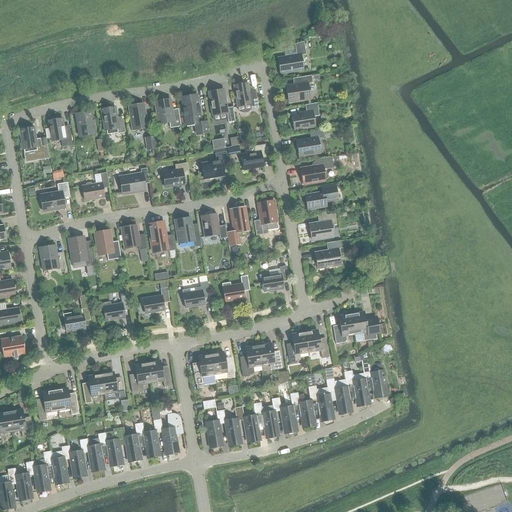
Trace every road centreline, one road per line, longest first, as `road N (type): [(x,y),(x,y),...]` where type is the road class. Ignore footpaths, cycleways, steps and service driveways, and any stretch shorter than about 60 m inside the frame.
road 1 (residential): [(22,243),(3,125),(12,112),(143,92),(257,63),(282,188)]
road 2 (residential): [(22,243),(81,224),(282,188)]
road 3 (residential): [(195,463),(308,439),(386,404)]
road 4 (residential): [(26,511),(96,485),(195,463)]
road 5 (residential): [(175,345),(304,313)]
road 6 (residential): [(46,372),(175,345)]
road 7 (residential): [(46,372),(22,243)]
road 8 (residential): [(304,313),(282,188)]
